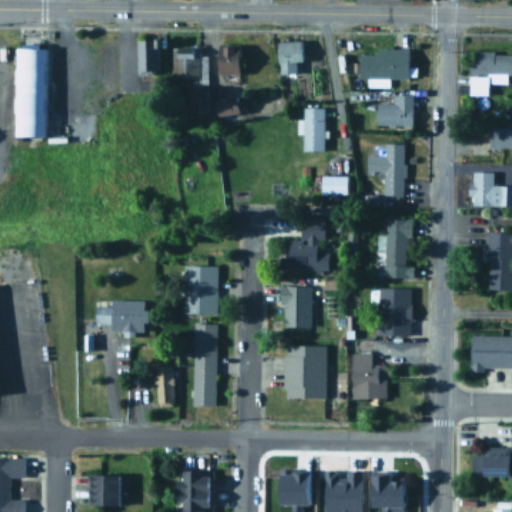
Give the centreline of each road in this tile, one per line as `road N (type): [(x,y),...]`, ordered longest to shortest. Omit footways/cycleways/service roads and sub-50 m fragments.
road 1 (secondary): [(511,15),(0,7)]
road 2 (residential): [(438,439),(0,433)]
road 3 (tertiary): [(440,320),(446,14)]
road 4 (residential): [(244,437),(250,210)]
road 5 (tertiary): [(437,497),(440,320)]
